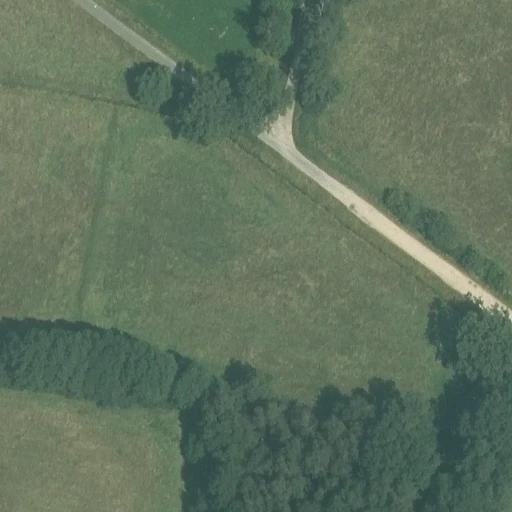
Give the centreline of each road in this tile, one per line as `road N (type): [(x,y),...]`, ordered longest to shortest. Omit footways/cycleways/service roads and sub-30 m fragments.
road 1 (unclassified): [(511,315),(281,145)]
road 2 (track): [(281,145),(85,0)]
road 3 (unclassified): [(306,0),(281,145)]
